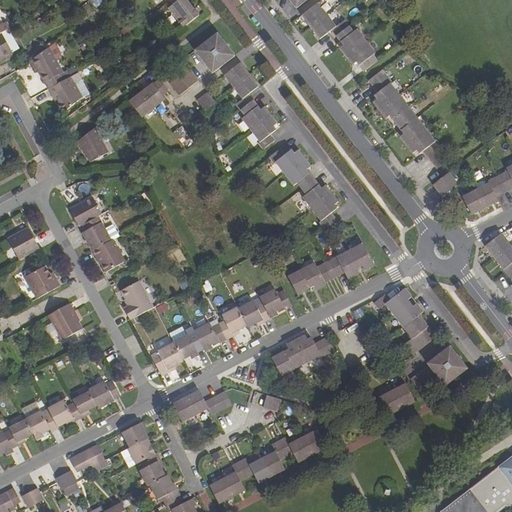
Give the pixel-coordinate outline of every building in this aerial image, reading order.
[(169,9),(184,28),(199,16),(198,14),(199,11),(197,9),(194,9),(187,0),(180,0),(175,4),(169,9)] [(291,0),(297,8),(307,0),(291,0)] [(357,62),(364,71),(378,60),(371,51),(373,49),(366,41),(360,33),(358,34),(352,27),(346,19),(337,26),(328,14),(320,2),(303,15),(321,39),(332,30),(344,45),(341,48),(354,64),(357,62)] [(0,34),(1,34),(8,30),(5,23),(0,25),(0,34)] [(200,52),(215,72),(238,54),(220,31),(198,49),(200,52)] [(0,59),(12,53),(1,34),(0,34),(0,59)] [(32,60),(49,89),(66,79),(49,48),(32,60)] [(173,82),(182,94),(201,79),(188,61),(178,69),(183,75),(173,82)] [(258,144),(264,150),(276,140),(271,134),(277,129),(275,126),(278,124),(265,107),(261,110),(250,94),(262,85),(243,61),(227,74),(236,85),(246,97),(239,103),(244,109),(248,114),(243,118),(252,130),(261,141),(258,144)] [(424,150),(438,168),(452,157),(438,139),(436,141),(427,129),(418,117),(409,105),(400,94),(391,83),(393,81),(384,69),(370,80),(379,92),(374,96),(377,99),(374,101),(387,118),(390,116),(404,134),(401,136),(414,153),(417,151),(420,154),(424,150)] [(58,100),(64,111),(82,97),(75,84),(74,83),(82,78),(79,73),(66,79),(49,89),(53,96),(56,95),(58,100)] [(133,99),(145,116),(157,107),(169,97),(166,94),(173,89),(164,78),(157,83),(156,81),(133,99)] [(82,80),(75,84),(82,97),(88,92),(82,80)] [(200,99),(206,108),(217,100),(210,91),(200,99)] [(84,150),(90,163),(108,153),(95,129),(78,142),(82,151),(84,150)] [(325,229),(329,233),(338,226),(341,224),(332,212),(338,207),(336,205),(339,202),(326,185),(322,188),(308,169),(312,167),(298,150),(295,152),(293,149),(287,154),(282,148),(270,158),(275,164),(277,162),(286,173),(294,185),(297,182),(302,189),(306,194),(304,197),(313,208),(322,220),(319,222),(325,229)] [(465,199),(472,214),(499,200),(497,197),(511,188),(511,164),(507,167),(508,171),(499,175),(489,180),(491,185),(478,192),(465,199)] [(433,185),(452,209),(464,200),(456,190),(461,185),(450,171),(433,185)] [(70,211),(79,228),(98,217),(102,215),(93,198),(83,204),(84,206),(81,207),(80,205),(70,211)] [(114,225),(106,229),(98,217),(83,226),(86,231),(82,234),(93,252),(114,240),(120,236),(114,225)] [(8,240),(19,261),(40,249),(28,228),(8,240)] [(486,246),(511,279),(511,245),(502,233),(486,246)] [(99,258),(107,272),(126,262),(114,240),(93,252),(97,259),(99,258)] [(289,276),(298,294),(315,286),(318,292),(327,287),(326,283),(345,273),(348,279),(359,274),(357,270),(363,267),(365,271),(374,266),(363,244),(351,251),(327,262),(317,267),(315,263),(302,269),(289,276)] [(25,277),(37,299),(60,286),(56,278),(52,280),(49,274),(45,266),(25,277)] [(124,309),(130,320),(153,308),(139,281),(121,291),(130,306),(124,309)] [(404,345),(412,355),(436,336),(419,315),(423,311),(417,303),(413,306),(408,300),(413,297),(406,288),(391,299),(387,293),(375,303),(379,308),(385,304),(394,316),(403,327),(412,339),(404,345)] [(263,304),(268,315),(284,307),(285,309),(292,306),(284,291),(277,295),(275,290),(260,298),(263,304)] [(246,326),(247,327),(262,319),(264,322),(270,319),(268,315),(263,304),(256,307),(253,302),(238,310),(246,326)] [(59,334),(62,340),(81,330),(78,323),(80,322),(70,304),(49,315),(53,323),(59,334)] [(218,325),(226,340),(234,336),(232,333),(246,326),(238,310),(237,308),(223,315),(226,321),(218,325)] [(51,338),(59,334),(53,323),(45,327),(51,338)] [(196,335),(203,349),(211,345),(218,341),(219,343),(226,340),(218,325),(212,328),(210,325),(195,333),(196,335)] [(174,345),(182,360),(203,349),(196,335),(189,338),(188,336),(173,343),(174,345)] [(275,361),(282,375),(295,369),(309,362),(322,355),(323,357),(336,350),(329,337),(316,343),(312,337),(308,339),(306,335),(287,345),(289,349),(273,358),(275,361)] [(153,362),(161,376),(168,372),(167,370),(183,362),(182,360),(174,345),(158,353),(151,357),(153,362)] [(437,376),(445,386),(468,369),(451,346),(427,364),(429,365),(410,380),(419,390),(437,376)] [(97,406),(99,409),(113,401),(113,400),(120,396),(112,381),(106,385),(105,382),(89,391),(90,393),(97,406)] [(386,411),(389,416),(416,402),(406,383),(393,390),(380,397),(386,411)] [(174,404),(183,422),(197,416),(210,408),(213,415),(233,404),(227,391),(206,401),(201,391),(174,404)] [(75,403),(82,418),(86,415),(84,412),(97,406),(90,393),(73,401),(75,403)] [(267,395),(263,408),(279,413),(283,400),(267,395)] [(50,414),(57,426),(73,419),(74,422),(82,418),(75,403),(67,408),(64,401),(48,409),(49,411),(50,414)] [(26,420),(42,412),(37,403),(21,411),(26,420)] [(57,426),(50,414),(49,411),(42,414),(42,412),(26,420),(33,434),(37,441),(44,438),(42,434),(50,429),(52,432),(58,428),(57,426)] [(11,431),(18,445),(22,443),(21,440),(33,434),(26,420),(10,429),(11,431)] [(123,433),(130,448),(146,439),(148,439),(140,424),(123,433)] [(0,433),(0,455),(5,452),(7,456),(14,452),(12,449),(18,445),(11,431),(5,435),(3,432),(0,433)] [(210,486),(219,504),(246,491),(241,481),(254,475),(259,483),(285,470),(281,460),(293,454),(298,463),(324,449),(320,440),(315,431),(302,438),(288,445),(285,438),(278,441),(272,444),(276,451),(262,458),(249,465),(246,458),(239,462),(232,465),(236,472),(222,480),(210,486)] [(128,449),(136,464),(142,461),(155,454),(146,439),(130,448),(128,449)] [(91,450),(99,464),(105,461),(98,446),(91,450)] [(129,468),(136,464),(128,449),(121,453),(129,468)] [(90,466),(92,468),(99,464),(91,450),(84,453),(90,466)] [(77,456),(84,469),(90,466),(84,453),(77,456)] [(139,471),(147,486),(150,485),(165,477),(157,462),(160,461),(156,453),(155,454),(142,461),(146,468),(139,471)] [(500,511),(506,508),(511,508),(511,455),(511,456),(439,511),(500,511)] [(70,460),(77,473),(80,471),(84,469),(77,456),(70,460)] [(63,475),(74,496),(81,492),(77,483),(71,471),(63,475)] [(68,499),(74,496),(63,475),(56,479),(63,491),(68,499)] [(161,496),(165,504),(180,497),(176,490),(175,489),(168,475),(165,477),(150,485),(157,499),(161,496)] [(30,493),(36,505),(43,501),(37,489),(30,493)] [(7,494),(13,506),(17,504),(20,502),(13,490),(7,494)] [(22,497),(29,509),(36,505),(30,493),(22,497)] [(0,496),(7,510),(13,506),(7,494),(0,496)] [(0,511),(8,511),(7,510),(0,496),(0,511)] [(172,510),(172,511),(195,511),(190,501),(184,504),(180,497),(165,504),(169,511),(172,510)]
